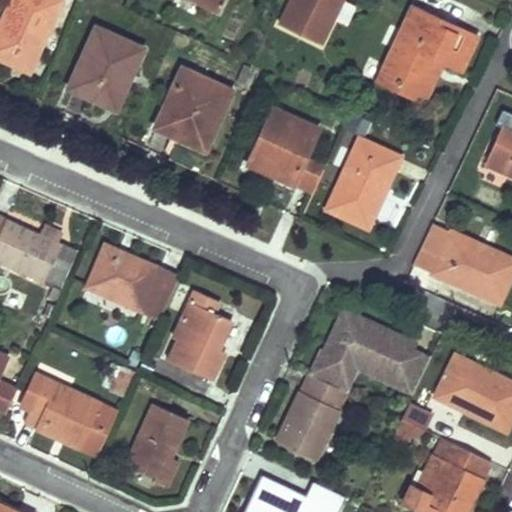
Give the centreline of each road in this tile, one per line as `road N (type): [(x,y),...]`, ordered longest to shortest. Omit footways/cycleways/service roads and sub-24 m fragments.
road 1 (residential): [(0,152),(297,282),(206,504),(194,511)]
road 2 (residential): [(119,511),(0,456)]
